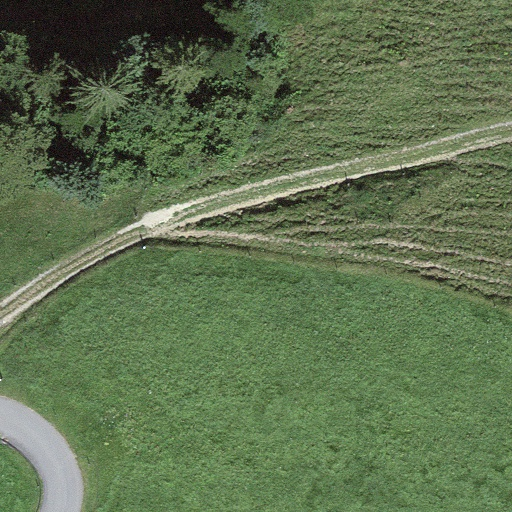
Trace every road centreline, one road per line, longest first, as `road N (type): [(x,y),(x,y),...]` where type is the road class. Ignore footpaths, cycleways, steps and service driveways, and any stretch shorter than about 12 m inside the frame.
road 1 (track): [(0,317),(155,223),(511,131)]
road 2 (track): [(0,413),(56,459),(60,511)]
